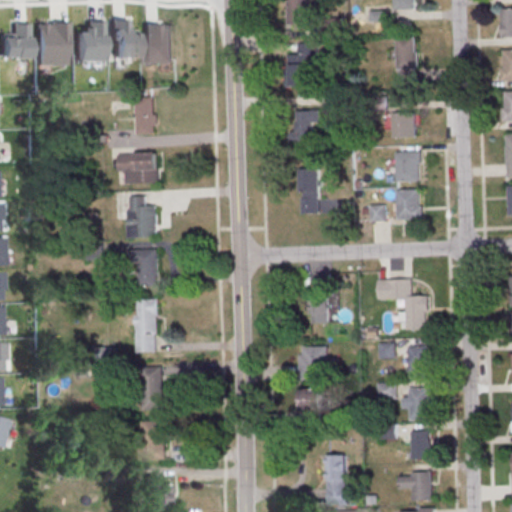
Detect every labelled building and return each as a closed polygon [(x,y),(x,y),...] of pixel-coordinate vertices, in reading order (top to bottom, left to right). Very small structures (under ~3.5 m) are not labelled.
[(307,0),(308,27),(288,27),(288,0),(307,0)] [(414,0),(415,11),(395,12),(395,0),(414,0)] [(503,12),(511,11),(511,40),(504,41),(503,12)] [(323,21),(342,21),(342,37),(324,38),(323,21)] [(416,40),(417,55),(419,55),(419,70),(417,70),(417,72),(416,72),(416,84),(400,85),(400,73),(398,73),(397,40),(416,40)] [(505,53),(511,53),(511,83),(504,84),(503,71),(506,71),(505,53)] [(289,61),(309,60),(310,89),(290,90),(289,61)] [(327,95),(345,95),(346,111),(328,112),(327,95)] [(138,100),(155,100),(156,137),(139,137),(138,100)] [(298,112),(318,111),(319,140),(299,141),(298,112)] [(394,114),(416,113),(416,141),(394,141),(394,114)] [(397,155),(422,154),(423,167),(420,167),(421,184),(398,185),(397,155)] [(120,157),(158,157),(158,171),(160,171),(160,187),(128,187),(127,175),(120,175),(120,157)] [(319,170),(320,217),(301,218),(300,170),(319,170)] [(399,224),(425,223),(424,210),(421,210),(421,193),(398,194),(399,224)] [(133,198),(147,198),(148,207),(157,207),(158,240),(134,241),(133,198)] [(371,208),(386,207),(387,224),(371,224),(371,208)] [(129,250),(158,249),(159,286),(140,286),(139,263),(129,264),(129,250)] [(378,279),(412,278),(412,295),(426,295),(427,327),(408,327),(408,297),(379,298),(378,279)] [(329,322),(329,293),(310,293),(310,322),(329,322)] [(135,299),(156,298),(158,351),(137,352),(135,299)] [(379,343),(395,342),(395,358),(379,358),(379,343)] [(299,346),(327,345),(328,379),(300,380),(299,346)] [(409,346),(428,345),(429,377),(410,377),(409,346)] [(140,366),(161,365),(163,409),(142,409),(140,366)] [(378,382),(395,382),(396,398),(378,399),(378,382)] [(409,387),(428,387),(429,419),(410,419),(409,387)] [(325,414),(325,388),(301,388),(301,414),(325,414)] [(143,419),(164,418),(165,461),(144,462),(143,419)] [(380,423),(397,423),(397,439),(380,440),(380,423)] [(411,429),(430,428),(431,460),(412,461),(411,429)] [(326,455),(345,454),(346,505),(327,506),(326,455)] [(413,470),(432,470),(433,502),(414,503),(413,487),(400,487),(400,476),(413,476),(413,470)] [(146,511),(171,511),(171,483),(158,483),(158,476),(146,476),(146,511)]
